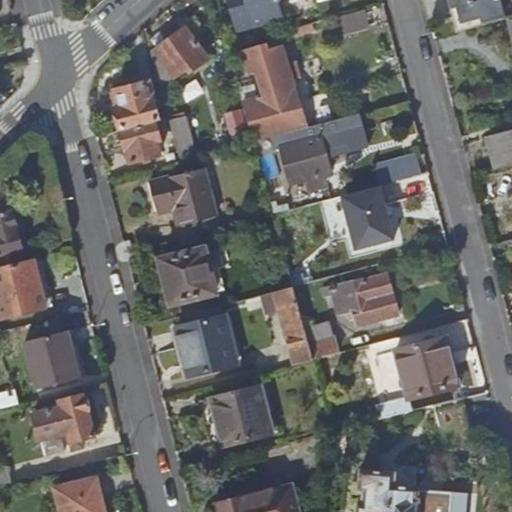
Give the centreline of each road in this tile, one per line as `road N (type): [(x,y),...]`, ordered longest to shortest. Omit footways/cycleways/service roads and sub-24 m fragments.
road 1 (residential): [(55,83),(168,511)]
road 2 (residential): [(400,0),(511,410)]
